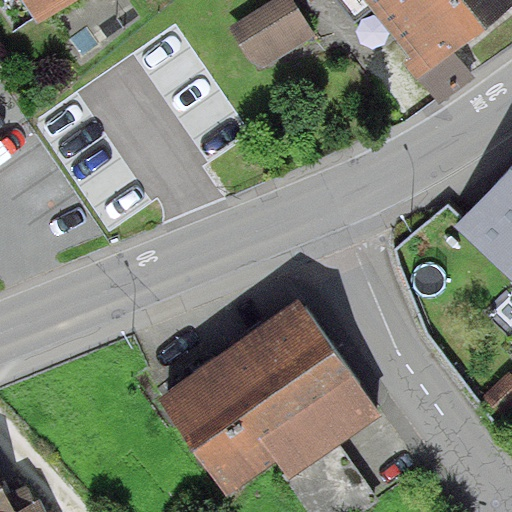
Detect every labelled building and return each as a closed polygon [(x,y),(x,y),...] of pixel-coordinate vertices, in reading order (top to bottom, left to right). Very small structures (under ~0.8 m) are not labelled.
[(22,0),(41,28),(84,0),(22,0)] [(292,0),(272,0),(229,29),(247,61),(266,67),(315,35),(292,0)] [(365,0),(429,83),(511,13),(511,0),(308,0),(315,9),(326,0),(365,0)] [(511,167),(467,216),(511,257),(511,167)] [(321,277),(174,368),(243,478),(290,448),(297,460),(397,398),(321,277)] [(296,463),(320,511),(375,511),(390,505),(354,434),(296,463)] [(0,487),(0,511),(38,511),(25,483),(2,493),(0,487)]
